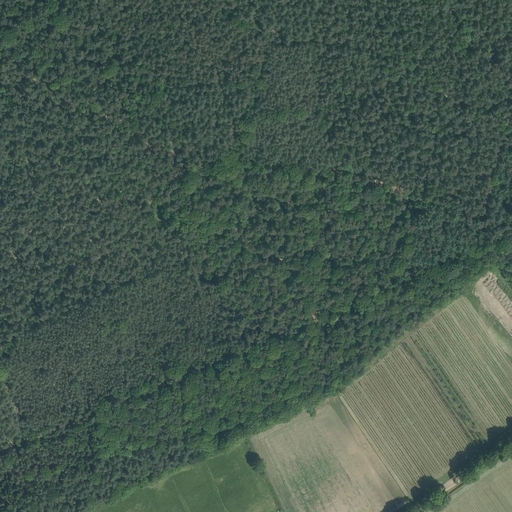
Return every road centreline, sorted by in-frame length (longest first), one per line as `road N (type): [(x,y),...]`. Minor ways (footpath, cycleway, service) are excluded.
road 1 (track): [(0,450),(511,232)]
road 2 (track): [(511,218),(304,162),(212,159),(53,85),(0,73)]
road 3 (track): [(508,117),(321,37),(271,30),(222,0)]
road 4 (track): [(9,511),(93,452),(250,409)]
road 5 (track): [(212,159),(104,205),(0,264)]
road 6 (track): [(316,240),(201,273),(154,181)]
road 7 (track): [(189,249),(0,344)]
road 8 (track): [(338,305),(322,266),(304,162)]
road 9 (track): [(271,30),(222,158)]
